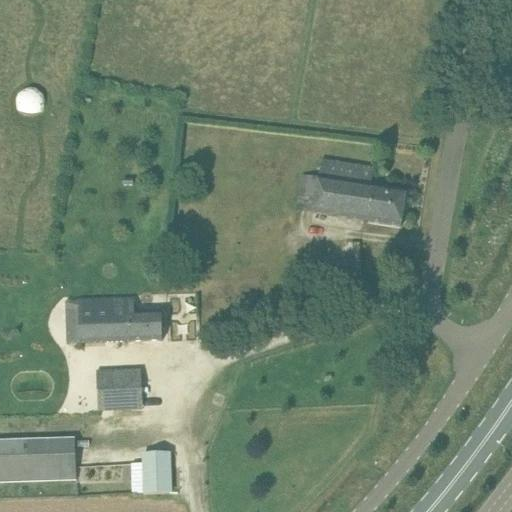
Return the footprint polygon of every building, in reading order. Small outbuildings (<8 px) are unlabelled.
[(373,169),(321,161),(313,214),(401,228),(406,192),(371,187),(373,169)] [(309,280),(334,277),(332,257),(306,260),(309,280)] [(162,341),(161,309),(135,310),(135,296),(133,296),(133,300),(78,301),(66,302),(68,344),(162,341)] [(110,411),(114,411),(134,410),(132,371),(109,372),(110,411)] [(0,482),(56,481),(76,480),(75,440),(0,443),(0,482)] [(169,453),(144,454),(144,462),(131,463),(132,491),(145,491),(145,495),(170,494),(169,453)]
